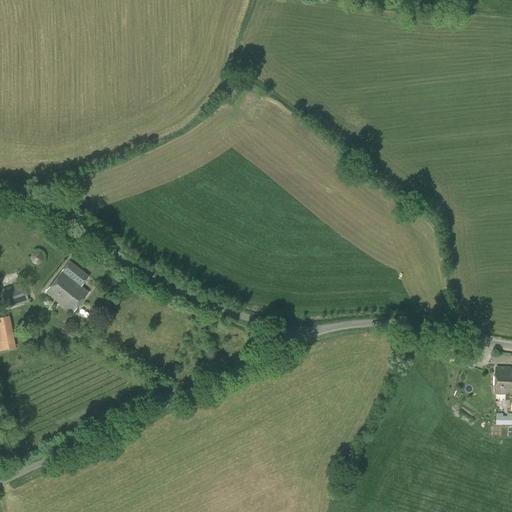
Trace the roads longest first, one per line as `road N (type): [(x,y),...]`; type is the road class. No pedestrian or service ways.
road 1 (tertiary): [(315,329),(232,312),(135,270),(58,206),(0,182)]
road 2 (unclassified): [(315,329),(0,486)]
road 3 (tertiary): [(315,329),(414,324),(511,346)]
road 4 (track): [(162,386),(45,317)]
